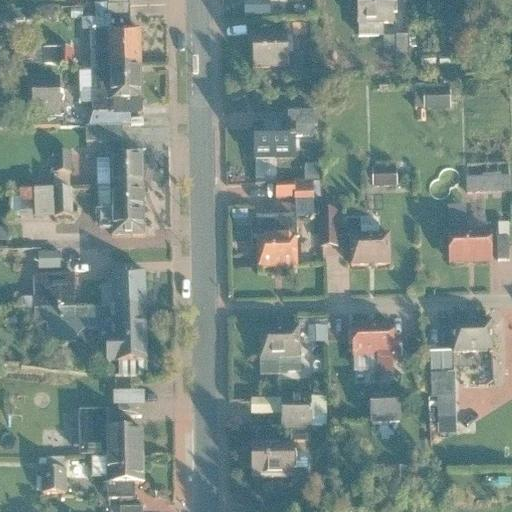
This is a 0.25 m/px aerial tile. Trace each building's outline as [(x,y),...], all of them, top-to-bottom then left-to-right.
[(392,27),(391,0),(355,0),(356,28),(392,27)] [(130,5),(109,5),(109,16),(130,16),(130,5)] [(93,70),(142,70),(142,31),(131,31),(131,16),(130,16),(109,16),(103,16),(103,32),(92,32),(93,70)] [(388,36),(387,57),(400,57),(400,63),(413,63),(413,37),(388,36)] [(285,39),(250,40),(251,71),(286,70),(285,39)] [(48,52),(50,64),(67,63),(66,50),(48,52)] [(143,114),(142,70),(93,70),(93,114),(143,114)] [(65,79),(37,79),(37,115),(66,115),(65,79)] [(455,110),(455,88),(429,87),(429,110),(455,110)] [(286,113),(287,128),(294,128),(315,128),(316,113),(286,113)] [(122,142),(122,128),(88,129),(88,143),(122,142)] [(254,128),(254,164),(294,163),(294,128),(287,128),(254,128)] [(72,173),(71,154),(55,154),(56,174),(72,173)] [(113,191),(144,191),(144,159),(113,160),(113,191)] [(396,172),(372,173),(372,186),(396,186),(396,172)] [(509,178),(467,178),(467,195),(510,195),(509,178)] [(293,186),(273,185),(273,201),(293,201),(293,186)] [(145,238),(144,191),(113,191),(113,210),(100,211),(100,231),(113,231),(113,239),(145,238)] [(73,221),(72,193),(21,194),(21,223),(73,221)] [(337,251),(336,213),(320,213),(321,251),(337,251)] [(296,269),(294,220),(257,221),(257,239),(254,240),(255,270),(296,269)] [(390,269),(390,235),(376,236),(376,230),(361,231),(362,237),(349,237),(349,270),(390,269)] [(490,266),(489,231),(447,232),(448,267),(490,266)] [(508,264),(507,240),(497,240),(497,264),(508,264)] [(64,270),(64,252),(42,253),(43,271),(64,270)] [(146,310),(145,273),(112,274),(112,279),(107,279),(107,289),(113,289),(113,310),(146,310)] [(75,311),(74,278),(35,278),(36,311),(75,311)] [(147,364),(146,310),(113,310),(99,310),(99,345),(107,345),(108,364),(147,364)] [(76,346),(75,311),(36,311),(25,311),(25,327),(47,326),(47,346),(76,346)] [(492,356),(491,324),(452,325),(452,356),(492,356)] [(391,379),(390,325),(351,326),(352,375),(375,375),(375,379),(391,379)] [(325,344),(325,329),(307,330),(307,345),(325,344)] [(298,362),(298,330),(257,331),(258,372),(278,372),(278,363),(298,362)] [(450,356),(430,356),(430,377),(451,376),(450,356)] [(148,392),(118,393),(118,406),(148,406),(148,392)] [(398,428),(398,393),(368,393),(369,429),(398,428)] [(324,399),(281,399),(281,434),(325,433),(324,399)] [(146,431),(114,431),(114,414),(85,414),(85,461),(97,461),(146,461),(146,431)] [(288,434),(288,444),(310,444),(310,434),(288,434)] [(289,448),(252,448),(252,484),(290,483),(289,448)] [(146,487),(146,461),(97,461),(97,482),(109,481),(109,502),(135,502),(135,487),(146,487)] [(68,497),(67,474),(42,475),(43,497),(68,497)] [(263,495),(239,495),(240,509),(263,509),(263,495)]
